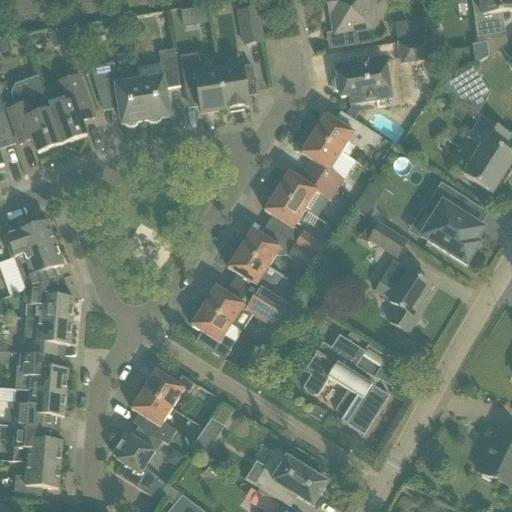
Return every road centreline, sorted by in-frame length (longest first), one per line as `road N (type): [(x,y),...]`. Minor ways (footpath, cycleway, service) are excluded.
road 1 (residential): [(366,511),(511,260)]
road 2 (residential): [(135,327),(251,150)]
road 3 (residential): [(121,501),(89,482),(97,387),(135,327)]
road 4 (residential): [(64,190),(131,166),(251,150)]
road 5 (residential): [(135,327),(106,301),(64,190)]
road 6 (residential): [(251,150),(292,94),(287,42)]
